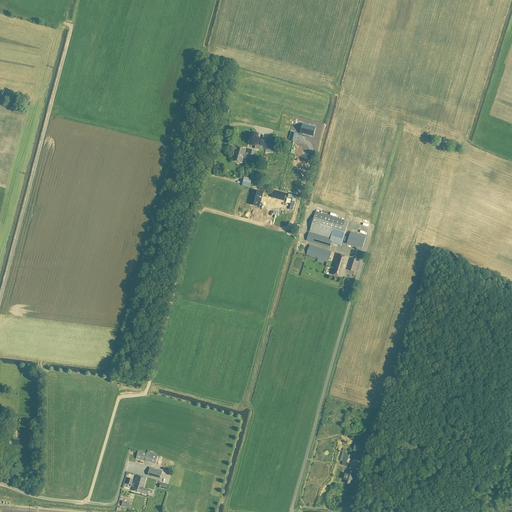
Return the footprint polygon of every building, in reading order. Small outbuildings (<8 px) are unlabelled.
[(310,127),(310,126),(303,124),(301,133),(305,134),(305,132),(313,135),(315,129),(311,128),(310,127)] [(274,151),(276,142),(256,137),(254,146),(274,151)] [(235,145),(235,146),(230,144),(229,149),(234,150),(231,161),(242,163),(243,158),(246,159),(247,153),(245,152),(246,148),(235,145)] [(253,160),(255,150),(248,149),(247,153),(246,159),(253,160)] [(268,157),(262,155),(260,162),(266,164),(268,157)] [(250,186),(252,178),(244,176),(242,184),(250,186)] [(257,206),(260,192),(253,190),(249,204),(257,206)] [(278,199),(280,192),(274,190),(272,197),(278,199)] [(315,211),(314,217),(309,232),(333,239),(332,243),(342,246),(349,222),(315,211)] [(330,247),(332,240),(309,232),(306,240),(330,247)] [(362,249),(366,237),(351,232),(347,244),(362,249)] [(329,261),(332,252),(310,245),(307,254),(329,261)] [(342,277),(349,257),(337,254),(331,274),(342,277)] [(355,272),(358,260),(351,258),(347,269),(355,272)] [(353,451),(362,453),(364,446),(355,443),(353,451)] [(155,464),(157,456),(138,450),(136,458),(155,464)] [(345,454),(342,461),(349,463),(352,456),(345,454)] [(162,471),(149,467),(147,474),(160,478),(162,471)] [(352,484),(356,473),(347,470),(343,482),(352,484)] [(141,493),(143,488),(146,478),(136,475),(134,484),(132,483),(133,479),(127,478),(126,484),(131,485),(131,486),(133,487),(132,490),(141,493)]
